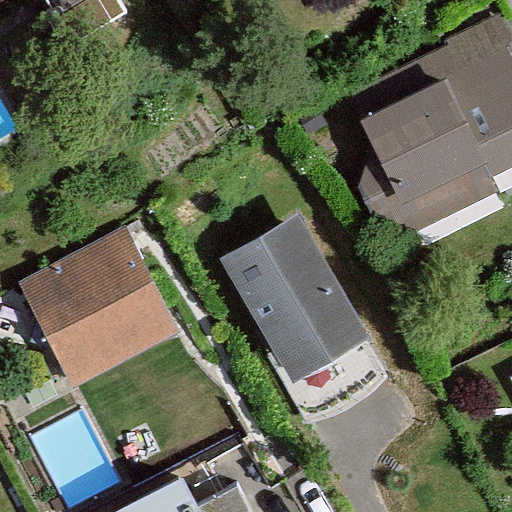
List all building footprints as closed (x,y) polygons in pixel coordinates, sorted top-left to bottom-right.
[(73,0),(81,12),(99,0),(73,0)] [(367,85),(427,193),(500,153),(511,172),(511,171),(511,27),(503,11),(367,85)] [(292,218),(225,260),(300,381),(367,339),(292,218)] [(37,279),(93,381),(201,323),(145,220),(37,279)] [(84,405),(34,430),(70,503),(120,478),(84,405)] [(118,511),(268,511),(251,480),(218,497),(202,467),(118,511)]
